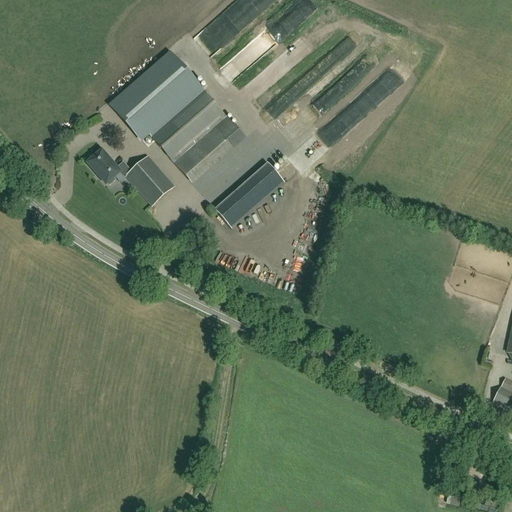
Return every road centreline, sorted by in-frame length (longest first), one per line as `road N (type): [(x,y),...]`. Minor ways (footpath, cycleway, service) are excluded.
road 1 (secondary): [(511,452),(93,250),(0,166)]
road 2 (track): [(168,511),(201,494),(208,479),(237,320)]
